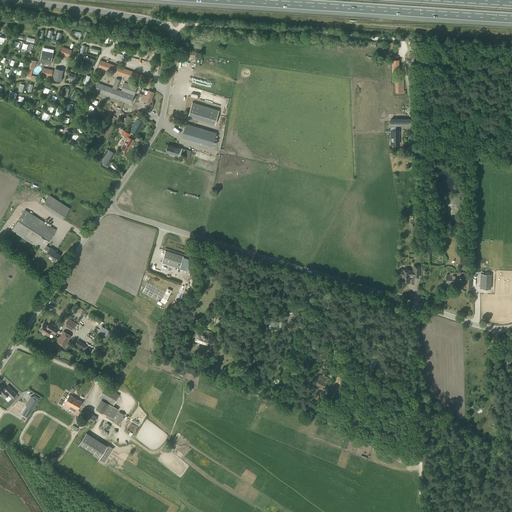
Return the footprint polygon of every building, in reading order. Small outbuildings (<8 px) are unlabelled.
[(62,47),(60,53),(70,57),(72,50),(62,47)] [(42,52),(40,61),(50,64),(51,60),(52,53),(50,52),(42,51),(42,52)] [(34,61),(29,60),(25,76),(30,78),(34,61)] [(99,66),(150,84),(152,79),(100,60),(99,66)] [(52,71),(42,69),(41,75),(50,77),(52,71)] [(121,91),(117,90),(120,80),(116,79),(112,88),(97,83),(94,91),(131,104),(137,87),(124,82),(121,91)] [(150,102),(154,92),(148,90),(146,96),(144,95),(142,100),(150,102)] [(215,124),(219,111),(192,102),(188,115),(215,124)] [(137,133),(143,122),(137,119),(140,115),(135,113),(133,117),(137,119),(131,130),(137,133)] [(212,146),(216,133),(186,123),(182,137),(212,146)] [(127,151),(131,144),(133,140),(128,137),(130,133),(123,130),(121,133),(124,135),(122,139),(125,141),(121,148),(127,151)] [(399,130),(391,131),(391,144),(399,144),(399,130)] [(176,155),(178,148),(167,145),(165,152),(176,155)] [(108,150),(101,162),(104,164),(111,152),(108,150)] [(62,219),(69,209),(50,196),(42,206),(62,219)] [(50,248),(46,245),(55,230),(25,210),(11,231),(42,251),(43,249),(48,251),(46,255),(55,261),(59,254),(53,250),(54,250),(50,248)] [(162,262),(179,268),(179,267),(183,256),(166,251),(162,262)] [(419,277),(419,266),(413,266),(413,271),(409,271),(409,270),(402,269),(402,281),(409,281),(409,275),(413,276),(413,277),(419,277)] [(460,282),(460,273),(450,273),(450,275),(446,275),(446,282),(454,283),(454,282),(460,282)] [(490,274),(481,274),(481,288),(490,288),(490,274)] [(72,331),(77,324),(69,319),(64,326),(72,331)] [(50,328),(43,324),(42,325),(41,326),(41,327),(39,330),(42,332),(42,333),(42,334),(44,335),(45,335),(45,334),(48,335),(49,334),(50,334),(51,334),(52,332),(55,334),(58,329),(52,325),(50,328)] [(64,347),(71,336),(63,331),(57,342),(64,347)] [(197,334),(194,341),(208,346),(211,339),(204,336),(205,336),(202,334),(202,335),(197,334)] [(77,340),(74,345),(82,351),(83,350),(85,346),(86,345),(77,340)] [(322,381),(317,379),(315,383),(324,388),(329,378),(325,376),(322,381)] [(6,389),(2,386),(0,388),(0,395),(0,396),(1,396),(2,396),(4,398),(6,396),(7,397),(8,397),(10,395),(12,398),(16,394),(9,387),(7,389),(6,389)] [(112,405),(119,395),(105,387),(98,397),(112,405)] [(77,409),(81,402),(69,395),(65,403),(63,406),(68,408),(70,405),(77,409)] [(27,407),(22,414),(27,418),(32,410),(38,401),(31,397),(25,406),(27,407)] [(113,419),(118,409),(102,400),(96,409),(103,413),(113,419)] [(93,423),(96,417),(83,409),(79,416),(93,423)] [(118,425),(124,415),(119,412),(113,422),(118,425)] [(99,459),(107,446),(87,433),(78,446),(99,459)]
